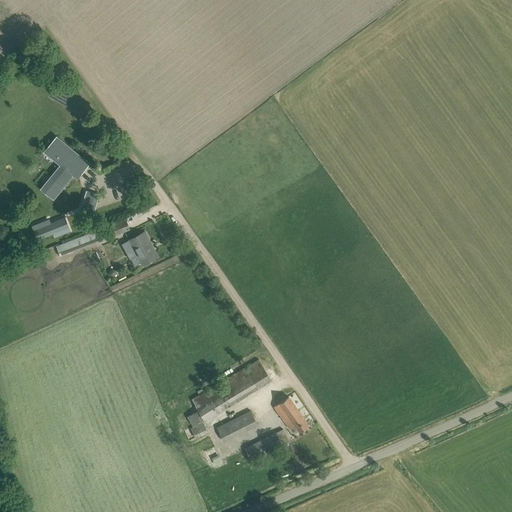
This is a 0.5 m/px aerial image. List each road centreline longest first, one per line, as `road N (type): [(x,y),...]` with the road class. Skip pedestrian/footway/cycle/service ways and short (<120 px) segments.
road 1 (unclassified): [(348,469),(53,48)]
road 2 (unclassified): [(348,469),(511,392)]
